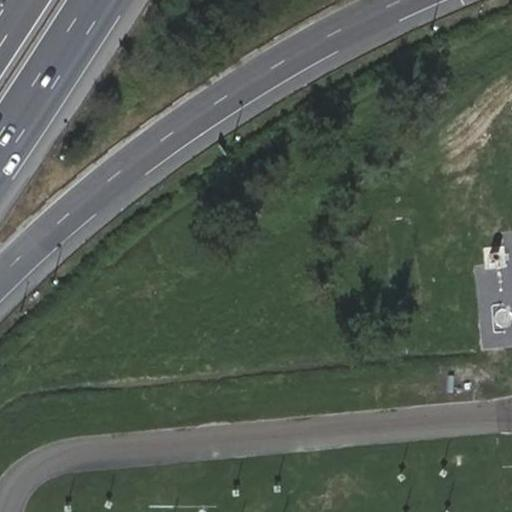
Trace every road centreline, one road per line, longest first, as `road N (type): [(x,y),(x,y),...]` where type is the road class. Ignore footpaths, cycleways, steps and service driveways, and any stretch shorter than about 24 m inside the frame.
road 1 (motorway): [(0,276),(109,179),(222,98),(406,0)]
road 2 (trunk): [(0,149),(97,0)]
